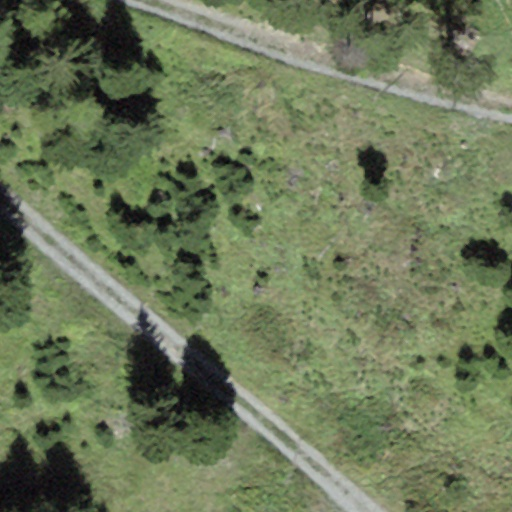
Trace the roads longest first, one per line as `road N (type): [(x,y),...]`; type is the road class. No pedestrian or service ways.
road 1 (track): [(367,511),(0,202)]
road 2 (track): [(116,0),(277,47),(511,98)]
